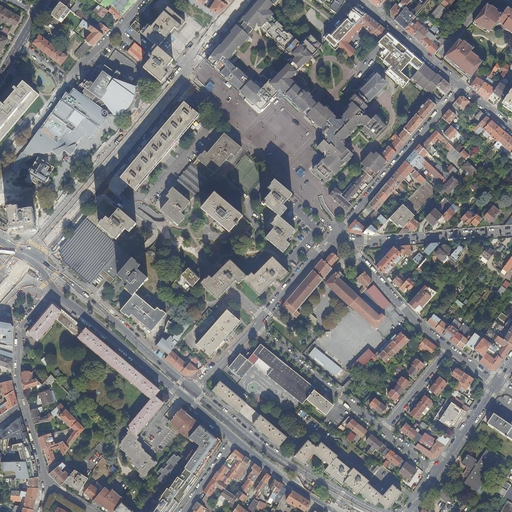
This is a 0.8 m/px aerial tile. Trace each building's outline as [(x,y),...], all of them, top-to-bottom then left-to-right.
[(71,11),(76,15),(80,9),(84,4),(78,0),(76,0),(75,3),(76,3),(71,11)] [(93,0),(95,2),(109,11),(112,0),(93,0)] [(112,0),(109,11),(112,7),(123,15),(136,0),(112,0)] [(221,12),(228,4),(221,0),(214,0),(214,1),(213,1),(210,4),(211,5),(209,8),(217,13),(221,12)] [(303,91),(302,92),(295,85),(296,84),(290,78),(297,72),(296,71),(303,64),(304,65),(323,45),(311,34),(301,44),(286,30),(285,31),(283,29),(284,27),(272,16),(273,15),(268,10),(272,6),(273,5),(267,0),(259,0),(211,58),(211,64),(236,87),(240,91),(241,91),(247,96),(246,97),(255,105),(256,105),(261,110),(276,94),(280,90),(286,95),(293,101),(292,102),(301,111),(302,110),(304,112),(307,115),(320,128),(321,128),(323,130),(323,131),(322,132),(322,133),(323,134),(324,135),(325,135),(326,134),(327,136),(328,140),(326,142),(324,140),(317,147),(323,153),(325,151),(327,154),(327,158),(325,160),(323,159),(314,168),(324,178),(322,181),(324,183),(325,181),(326,182),(333,175),(332,175),(334,173),(335,173),(340,169),(339,168),(345,162),(346,162),(350,157),(353,154),(351,152),(354,150),(351,147),(348,150),(343,145),(343,143),(344,143),(344,138),(345,137),(345,138),(348,135),(347,134),(352,128),(353,129),(356,127),(356,126),(358,124),(363,124),(365,126),(363,128),(374,139),(386,126),(381,121),(372,112),(370,115),(365,111),(363,109),(367,106),(366,104),(368,101),(366,99),(360,93),(360,92),(377,75),(371,69),(367,74),(370,77),(361,86),(357,90),(358,92),(350,100),(353,102),(349,106),(350,108),(348,109),(349,110),(343,115),(344,116),(342,118),(343,119),(342,120),(341,120),(341,122),(339,122),(336,120),(335,119),(336,118),(333,115),(334,115),(328,109),(328,110),(325,107),(324,107),(319,102),(317,104),(314,101),(312,99),(306,93),(306,94),(303,91)] [(281,0),(319,0),(337,14),(339,10),(342,7),(344,2),(345,0),(267,0),(273,5),(273,4),(276,7),(281,0)] [(400,2),(398,5),(403,10),(405,7),(411,0),(403,0),(401,3),(400,2)] [(419,0),(417,3),(419,4),(413,11),(412,10),(411,12),(417,16),(430,0),(419,0)] [(444,6),(448,9),(453,2),(451,0),(443,0),(440,4),(443,7),(444,6)] [(94,11),(103,18),(109,11),(95,2),(95,1),(90,6),(95,11),(94,11)] [(511,8),(511,7),(510,8),(507,6),(506,6),(503,11),(498,12),(495,10),(496,9),(487,2),(472,22),(482,29),(483,27),(487,30),(489,31),(490,29),(494,24),(499,23),(504,26),(504,27),(507,29),(511,32),(511,8)] [(51,13),(52,14),(60,3),(59,3),(51,13)] [(52,14),(51,15),(54,17),(60,21),(62,23),(71,11),(64,5),(60,3),(52,14)] [(398,5),(396,4),(391,10),(392,16),(395,19),(401,13),(403,10),(398,5)] [(8,21),(13,13),(0,5),(0,19),(6,23),(8,21)] [(446,10),(440,5),(431,15),(437,20),(446,10)] [(109,11),(119,20),(123,15),(112,7),(109,11)] [(146,70),(161,83),(165,78),(164,78),(167,74),(164,71),(173,61),(157,47),(174,28),(177,30),(180,26),(181,27),(185,22),(167,7),(150,27),(148,25),(145,29),(135,20),(130,27),(154,47),(152,51),(149,55),(152,58),(151,59),(144,68),(146,70)] [(361,19),(366,14),(356,7),(349,14),(355,19),(357,17),(361,19)] [(401,13),(395,19),(394,20),(405,30),(412,22),(417,16),(411,12),(405,7),(403,10),(401,13)] [(76,15),(83,20),(85,22),(89,16),(80,9),(76,15)] [(21,17),(13,13),(8,21),(16,26),(21,17)] [(372,34),(380,25),(366,14),(361,19),(356,25),(337,45),(350,58),(355,53),(356,51),(348,44),(360,31),(359,30),(363,26),(372,34)] [(60,21),(54,17),(50,22),(56,26),(60,21)] [(105,20),(113,26),(116,23),(111,18),(109,19),(107,17),(105,20)] [(88,30),(91,26),(89,24),(85,22),(83,20),(80,24),(88,30)] [(91,26),(104,35),(110,30),(101,23),(97,27),(92,21),(89,24),(91,26)] [(412,22),(405,30),(413,37),(424,23),(422,21),(420,24),(418,22),(415,25),(412,22)] [(424,23),(413,37),(420,43),(429,32),(424,27),(426,24),(427,23),(425,21),(424,23)] [(378,42),(388,32),(380,25),(372,34),(371,36),(378,42)] [(86,41),(91,45),(93,46),(104,35),(91,26),(88,30),(92,33),(85,40),(86,41)] [(429,32),(420,43),(427,49),(432,42),(435,39),(437,36),(436,35),(435,37),(430,32),(432,31),(435,28),(433,26),(429,32)] [(436,35),(437,36),(440,32),(435,28),(432,31),(430,32),(435,37),(436,35)] [(50,56),(61,65),(68,56),(61,52),(76,33),(75,32),(70,29),(56,47),(50,56)] [(34,44),(50,56),(56,47),(50,43),(50,42),(49,40),(48,41),(40,35),(34,44)] [(445,57),(470,78),(483,60),(471,51),(473,48),(460,37),(445,57)] [(394,52),(402,44),(395,38),(386,46),(391,50),(388,53),(388,54),(390,55),(394,52)] [(75,54),(80,58),(91,45),(86,41),(75,54)] [(432,42),(427,49),(434,55),(441,46),(442,45),(440,42),(437,46),(432,42)] [(400,58),(409,49),(402,44),(394,52),(395,54),(396,53),(400,58)] [(404,69),(417,56),(409,49),(400,58),(407,64),(403,68),(404,69)] [(397,61),(403,68),(407,64),(400,58),(397,61)] [(503,77),(508,70),(503,67),(497,63),(493,70),(503,77)] [(431,93),(442,80),(436,75),(436,76),(428,70),(429,69),(423,64),(412,77),(418,82),(417,83),(424,90),(425,89),(431,93)] [(55,142),(63,147),(65,146),(67,148),(76,144),(80,139),(79,139),(85,131),(96,127),(95,126),(97,124),(98,125),(103,120),(102,119),(103,117),(104,118),(105,118),(106,118),(107,117),(108,116),(108,115),(111,115),(112,117),(114,117),(116,116),(120,115),(123,113),(126,111),(128,113),(130,112),(132,109),(134,107),(138,110),(139,107),(141,101),(142,94),(140,94),(140,93),(141,92),(142,91),(142,89),(142,88),(141,86),(140,86),(139,86),(138,85),(137,86),(135,86),(134,85),(135,84),(118,71),(116,73),(105,65),(100,72),(96,69),(87,81),(86,80),(85,81),(85,84),(116,107),(112,112),(103,105),(97,112),(93,119),(87,116),(65,100),(42,132),(50,138),(55,142)] [(503,77),(506,78),(510,81),(511,77),(511,72),(508,70),(503,77)] [(366,99),(368,101),(378,91),(383,86),(386,83),(381,78),(377,75),(360,92),(360,93),(366,99)] [(470,86),(478,92),(484,82),(477,77),(470,86)] [(484,82),(495,89),(498,84),(490,79),(488,77),(484,82)] [(493,92),(504,100),(510,90),(501,85),(506,78),(503,77),(498,84),(495,89),(493,92)] [(450,86),(443,79),(442,80),(431,93),(426,98),(428,99),(429,100),(436,106),(442,99),(435,93),(439,89),(446,94),(450,89),(450,86)] [(85,84),(85,81),(83,83),(82,82),(74,92),(72,90),(71,92),(97,112),(103,105),(112,112),(116,107),(85,84)] [(0,141),(16,122),(20,126),(24,121),(20,118),(39,96),(23,82),(18,88),(16,86),(13,89),(15,91),(5,103),(3,102),(0,105),(2,107),(0,109),(0,141)] [(478,92),(487,101),(493,92),(495,89),(484,82),(478,92)] [(502,103),(511,109),(511,90),(510,89),(510,90),(504,100),(502,103)] [(280,90),(276,94),(279,97),(282,98),(284,97),(286,95),(280,90)] [(97,112),(71,92),(65,100),(87,116),(93,119),(97,112)] [(412,101),(418,105),(425,96),(418,92),(412,101)] [(471,108),(473,105),(464,97),(460,97),(453,106),(458,111),(461,108),(463,110),(467,105),(471,108)] [(414,113),(423,121),(436,106),(429,100),(423,106),(423,105),(420,108),(421,108),(417,113),(415,111),(414,113)] [(184,102),(121,178),(135,190),(198,115),(184,102)] [(456,116),(449,110),(443,118),(452,126),(454,124),(451,122),(456,116)] [(481,123),(487,117),(480,111),(475,117),(481,123)] [(404,129),(411,135),(423,121),(414,113),(412,114),(415,116),(404,129)] [(483,129),(492,121),(487,117),(481,123),(477,127),(473,131),(475,132),(481,127),(483,129)] [(491,136),(499,128),(492,121),(483,129),(491,136)] [(458,132),(452,126),(444,135),(450,141),(458,132)] [(497,142),(506,133),(499,128),(491,136),(492,137),(489,140),(491,142),(494,139),(497,142)] [(389,147),(396,153),(411,135),(404,129),(398,136),(395,134),(391,138),(394,141),(389,147)] [(488,139),(491,136),(483,129),(481,132),(488,139)] [(446,141),(436,131),(430,138),(429,139),(435,143),(435,142),(437,144),(440,141),(443,144),(446,141)] [(38,135),(35,139),(37,141),(38,139),(42,141),(49,139),(50,138),(42,132),(39,136),(38,135)] [(505,147),(511,138),(506,133),(497,142),(496,144),(502,150),(505,147)] [(198,159),(215,173),(215,174),(232,154),(236,157),(239,153),(239,154),(243,149),(225,134),(208,153),(205,151),(202,155),(201,154),(197,159),(198,159)] [(53,151),(63,147),(55,142),(50,138),(49,139),(42,141),(38,139),(37,141),(35,139),(28,149),(29,150),(43,145),(45,151),(52,148),(53,151)] [(435,143),(429,139),(421,147),(432,157),(437,152),(434,149),(434,148),(432,146),(435,143)] [(455,150),(446,141),(443,144),(446,146),(445,147),(450,152),(448,154),(452,157),(457,151),(455,150)] [(384,151),(392,158),(396,153),(389,147),(386,144),(385,145),(388,147),(386,149),(384,147),(382,149),(384,151)] [(421,147),(419,145),(415,150),(423,158),(426,155),(431,160),(433,158),(432,157),(421,147)] [(509,155),(511,153),(505,147),(502,150),(503,150),(509,155)] [(378,153),(388,162),(392,158),(384,151),(383,152),(380,150),(378,153)] [(423,158),(415,150),(405,161),(413,169),(415,166),(420,170),(424,166),(430,172),(426,177),(428,179),(432,174),(444,186),(448,182),(434,169),(423,158)] [(469,156),(463,150),(460,154),(462,156),(466,160),(469,156)] [(462,156),(460,154),(457,151),(452,157),(457,162),(462,156)] [(370,176),(374,179),(388,162),(378,153),(376,152),(374,155),(371,157),(369,155),(361,164),(364,167),(362,170),(363,170),(365,172),(370,176)] [(49,164),(38,157),(32,167),(31,168),(30,168),(28,171),(29,172),(28,173),(29,174),(24,181),(31,185),(33,181),(36,183),(39,180),(45,184),(49,177),(51,172),(48,170),(49,168),(49,167),(49,166),(47,166),(49,164)] [(211,177),(215,173),(198,159),(195,163),(193,162),(176,182),(177,183),(174,188),(190,202),(194,197),(195,198),(212,177),(211,177)] [(413,169),(405,161),(396,172),(404,180),(404,179),(406,176),(410,179),(410,178),(408,174),(413,169)] [(473,177),(478,172),(473,168),(467,162),(463,167),(473,177)] [(439,164),(434,169),(448,182),(453,177),(446,171),(439,164)] [(446,171),(453,177),(458,171),(451,165),(446,171)] [(426,181),(415,171),(412,174),(422,185),(426,181)] [(359,178),(364,183),(370,176),(365,172),(360,177),(358,176),(357,177),(359,178)] [(404,180),(396,172),(391,178),(401,187),(404,190),(406,188),(401,183),(404,180)] [(444,186),(438,192),(441,195),(444,191),(448,194),(459,183),(453,177),(448,182),(444,186)] [(354,185),(359,189),(364,183),(359,178),(354,185)] [(401,187),(391,178),(387,183),(394,190),(395,191),(397,187),(402,192),(404,190),(401,187)] [(274,180),(270,184),(271,185),(268,189),(271,192),(262,202),(262,203),(266,205),(277,215),(273,220),(274,221),(271,225),(274,227),(265,238),(283,253),(286,248),(289,244),(286,241),(295,230),(280,217),(284,213),(283,212),(286,208),(283,206),(292,195),(274,180)] [(349,191),(354,196),(359,189),(354,185),(352,183),(350,185),(353,187),(349,190),(347,188),(346,189),(349,191)] [(387,183),(381,191),(388,197),(389,196),(393,192),(394,190),(387,183)] [(329,195),(347,211),(352,205),(348,202),(341,196),(342,194),(339,191),(338,190),(339,189),(339,188),(337,186),(334,189),(332,191),(329,195)] [(191,202),(190,202),(174,188),(173,187),(169,192),(170,193),(167,197),(170,199),(161,210),(178,225),(182,220),(182,219),(185,216),(182,213),(191,202)] [(341,196),(348,202),(354,196),(349,191),(344,196),(342,194),(341,196)] [(381,191),(375,197),(382,204),(385,207),(386,205),(384,203),(388,197),(381,191)] [(229,232),(242,216),(214,193),(201,208),(216,220),(229,232)] [(375,197),(369,205),(376,211),(380,215),(387,221),(389,220),(378,210),(382,204),(375,197)] [(444,198),(442,200),(450,208),(452,205),(444,198)] [(131,219),(118,209),(117,211),(106,203),(102,203),(88,221),(112,241),(114,238),(116,240),(125,229),(129,232),(132,228),(133,229),(137,225),(131,219)] [(449,208),(455,214),(459,209),(454,204),(452,205),(450,208),(449,208)] [(25,233),(36,231),(35,223),(33,208),(26,209),(19,210),(18,207),(13,207),(13,206),(7,207),(7,208),(6,208),(6,210),(8,210),(10,223),(11,230),(24,228),(25,233)] [(399,225),(403,229),(413,219),(414,217),(402,206),(400,208),(393,215),(390,218),(394,222),(393,223),(397,227),(399,225)] [(493,206),(484,217),(490,222),(499,212),(493,206)] [(445,220),(447,222),(455,214),(449,208),(442,217),(437,223),(440,225),(445,220)] [(430,224),(433,226),(437,223),(442,217),(434,209),(425,219),(428,221),(427,222),(430,224)] [(470,209),(467,212),(474,218),(476,215),(470,209)] [(367,226),(368,227),(371,225),(376,219),(380,215),(376,211),(366,221),(369,224),(367,226)] [(467,212),(461,219),(468,225),(472,220),(474,218),(467,212)] [(376,219),(383,225),(387,221),(380,215),(376,219)] [(472,223),(476,227),(482,220),(479,217),(476,215),(474,218),(472,220),(474,221),(472,223)] [(250,222),(242,216),(229,232),(237,238),(250,222)] [(112,241),(88,221),(86,219),(71,238),(61,250),(63,252),(61,254),(65,258),(67,259),(69,257),(75,262),(71,266),(92,284),(99,275),(104,278),(96,288),(99,290),(107,281),(111,284),(117,276),(132,258),(125,252),(112,241)] [(403,229),(398,234),(406,234),(409,229),(412,232),(420,225),(413,219),(403,229)] [(350,232),(362,234),(366,230),(355,220),(348,229),(350,232)] [(366,230),(362,234),(372,236),(376,232),(379,229),(378,229),(377,230),(371,225),(368,227),(366,230)] [(440,243),(431,244),(424,252),(428,256),(440,243)] [(450,257),(453,253),(445,245),(443,246),(435,254),(435,256),(444,263),(447,260),(450,257)] [(464,249),(460,245),(453,253),(450,257),(456,262),(460,257),(458,256),(464,249)] [(393,247),(401,254),(402,255),(412,254),(413,253),(413,251),(410,251),(410,246),(393,247)] [(393,247),(376,267),(382,274),(384,271),(387,274),(392,267),(390,265),(394,262),(396,264),(401,258),(399,256),(401,254),(393,247)] [(481,255),(488,260),(495,253),(487,247),(481,255)] [(332,253),(328,257),(335,263),(336,263),(335,262),(338,258),(332,253)] [(426,259),(419,253),(413,259),(419,266),(426,259)] [(511,256),(502,270),(503,271),(504,270),(507,272),(509,268),(510,269),(511,266),(511,256)] [(67,259),(65,258),(64,260),(71,266),(75,262),(69,257),(67,259)] [(230,260),(220,270),(232,282),(233,283),(233,284),(235,281),(238,284),(241,280),(242,281),(243,281),(254,292),(259,297),(278,278),(280,280),(283,276),(284,277),(288,273),(272,257),(254,275),(252,273),(248,277),(247,276),(246,276),(230,260)] [(328,257),(324,262),(330,267),(333,263),(335,264),(335,263),(328,257)] [(453,265),(456,262),(450,257),(447,260),(453,265)] [(137,262),(132,258),(117,276),(129,284),(126,287),(130,291),(129,292),(133,296),(123,307),(120,311),(129,318),(132,315),(151,332),(166,314),(162,310),(161,312),(157,308),(155,310),(135,294),(148,279),(137,270),(140,267),(136,264),(137,262)] [(418,268),(421,271),(430,262),(426,258),(426,259),(419,266),(418,268)] [(322,260),(286,302),(296,311),(332,269),(330,267),(324,262),(322,260)] [(200,279),(189,268),(181,275),(185,279),(184,280),(192,288),(195,284),(200,279)] [(372,282),(361,268),(352,276),(355,280),(357,278),(360,282),(359,283),(360,284),(361,283),(364,287),(358,292),(360,294),(372,282)] [(220,270),(215,276),(227,288),(232,282),(220,270)] [(337,273),(336,272),(326,284),(333,291),(351,307),(371,325),(375,329),(386,317),(382,314),(380,316),(364,302),(347,287),(337,278),(339,275),(337,273)] [(399,273),(392,281),(399,288),(406,280),(399,273)] [(219,297),(227,289),(214,276),(212,279),(209,276),(204,282),(219,297)] [(422,281),(426,284),(431,278),(427,276),(422,281)] [(399,288),(403,292),(406,288),(408,290),(410,289),(414,284),(408,279),(406,280),(399,288)] [(217,300),(219,297),(204,282),(203,280),(201,284),(211,294),(217,300)] [(495,296),(499,299),(503,294),(506,289),(510,284),(506,281),(495,296)] [(169,288),(183,299),(187,294),(175,282),(169,288)] [(367,290),(384,310),(390,304),(374,285),(367,290)] [(424,286),(408,304),(414,310),(421,302),(424,305),(434,294),(424,286)] [(506,289),(503,294),(511,300),(511,298),(511,293),(510,292),(506,289)] [(457,299),(455,303),(462,309),(465,306),(457,299)] [(286,302),(282,306),(296,318),(300,314),(296,311),(286,302)] [(421,302),(414,310),(418,312),(424,305),(421,302)] [(73,322),(53,305),(29,334),(37,341),(56,319),(67,328),(73,322)] [(231,315),(234,312),(229,308),(196,345),(201,350),(209,357),(240,322),(231,315)] [(209,309),(179,342),(195,357),(201,350),(196,345),(220,319),(209,309)] [(309,313),(304,318),(315,328),(316,326),(316,320),(309,313)] [(482,338),(474,350),(483,357),(486,352),(497,336),(492,332),(497,325),(501,319),(506,323),(508,321),(510,318),(502,313),(489,330),(482,338)] [(434,314),(427,323),(434,328),(436,326),(440,321),(441,320),(438,319),(439,318),(434,314)] [(509,344),(511,345),(511,344),(511,320),(510,318),(508,321),(511,324),(508,331),(508,332),(505,337),(500,333),(498,336),(509,344)] [(166,329),(165,332),(167,332),(168,333),(177,321),(175,319),(171,323),(169,321),(165,329),(166,329)] [(454,319),(450,325),(455,329),(460,323),(454,319)] [(162,338),(157,346),(168,354),(171,351),(170,351),(171,350),(178,341),(196,323),(193,321),(190,324),(188,322),(172,338),(171,337),(167,341),(166,342),(162,338)] [(0,344),(4,345),(8,346),(13,346),(14,330),(14,327),(11,324),(7,323),(2,322),(0,325),(0,344)] [(73,322),(67,328),(73,333),(78,327),(73,322)] [(441,322),(435,329),(443,335),(448,327),(441,322)] [(448,327),(443,335),(450,341),(462,325),(460,323),(455,329),(450,325),(448,327)] [(462,325),(450,341),(457,346),(463,337),(469,328),(463,323),(462,325)] [(492,332),(497,336),(498,336),(500,333),(502,329),(497,325),(492,332)] [(101,341),(86,329),(84,331),(78,327),(73,333),(99,355),(127,378),(152,399),(137,417),(128,428),(127,429),(129,431),(130,430),(136,435),(150,419),(163,403),(155,396),(160,390),(144,377),(127,363),(101,341)] [(474,334),(466,344),(465,346),(468,348),(469,348),(470,348),(470,347),(474,350),(482,338),(489,330),(489,329),(481,339),(474,334)] [(463,337),(457,346),(462,350),(465,346),(466,344),(474,334),(472,332),(467,339),(463,337)] [(322,334),(317,339),(322,344),(326,340),(331,340),(330,333),(323,333),(322,334)] [(397,336),(395,334),(391,339),(401,348),(409,340),(401,333),(397,336)] [(483,357),(479,362),(490,370),(509,344),(498,336),(497,336),(486,352),(483,357)] [(436,347),(425,338),(418,347),(421,350),(423,348),(431,354),(436,347)] [(401,348),(391,339),(389,340),(391,343),(388,345),(396,353),(401,348)] [(280,386),(302,404),(306,400),(314,390),(315,388),(288,366),(261,343),(252,354),(248,352),(245,356),(240,353),(229,367),(242,378),(254,364),(280,386)] [(0,365),(3,366),(12,370),(13,357),(13,346),(8,346),(4,345),(0,344),(0,365)] [(491,370),(495,370),(511,345),(509,344),(490,370),(491,370)] [(378,345),(371,351),(375,355),(376,353),(379,350),(381,348),(378,345)] [(391,358),(396,353),(388,345),(385,348),(383,347),(381,348),(391,358)] [(315,348),(309,355),(336,377),(342,369),(315,348)] [(386,363),(391,358),(381,348),(379,350),(381,352),(378,355),(376,353),(375,355),(371,358),(375,362),(378,358),(377,357),(379,356),(386,363)] [(347,371),(343,385),(366,363),(371,358),(375,355),(371,351),(369,349),(360,358),(347,371)] [(168,354),(168,355),(167,357),(165,358),(173,365),(179,358),(171,350),(170,351),(171,351),(168,354)] [(426,362),(418,356),(411,365),(413,366),(419,371),(426,362)] [(179,358),(173,365),(181,373),(188,365),(179,358)] [(188,365),(181,373),(184,375),(192,375),(198,370),(190,363),(188,365)] [(414,377),(419,371),(413,366),(407,372),(414,377)] [(460,380),(464,373),(457,368),(452,375),(460,380)] [(32,372),(22,372),(22,383),(32,380),(32,372)] [(473,380),(464,373),(460,380),(459,381),(468,387),(473,380)] [(55,379),(51,374),(47,379),(45,381),(49,385),(55,379)] [(439,377),(435,383),(442,390),(450,381),(443,375),(441,378),(440,377),(439,377)] [(397,383),(405,389),(410,383),(402,377),(397,383)] [(32,380),(22,383),(24,390),(39,384),(40,386),(41,385),(42,385),(35,378),(32,380)] [(349,380),(342,387),(345,390),(352,383),(349,380)] [(5,397),(14,391),(12,384),(12,381),(0,384),(4,398),(5,397)] [(468,387),(459,381),(454,390),(458,392),(461,387),(466,390),(468,387)] [(264,418),(220,382),(213,390),(279,446),(286,437),(264,418)] [(400,395),(405,389),(397,383),(396,384),(397,385),(393,390),(400,395)] [(442,390),(435,383),(430,390),(437,396),(442,390)] [(395,402),(400,395),(393,390),(392,389),(387,395),(395,402)] [(40,393),(43,406),(53,403),(49,390),(40,393)] [(314,390),(306,400),(326,415),(333,406),(314,390)] [(462,409),(467,413),(469,410),(462,406),(464,404),(455,398),(458,393),(458,392),(454,390),(450,395),(447,400),(462,409)] [(0,415),(4,413),(18,404),(17,402),(16,398),(14,391),(5,397),(8,402),(4,404),(0,406),(0,415)] [(427,407),(429,409),(433,404),(431,402),(431,401),(425,396),(420,402),(427,407)] [(370,405),(375,409),(376,409),(380,403),(375,398),(374,400),(370,405)] [(389,405),(383,400),(380,403),(376,409),(381,414),(389,405)] [(434,404),(441,409),(443,405),(437,400),(434,404)] [(451,427),(462,409),(447,400),(443,405),(441,409),(437,414),(444,419),(443,421),(451,427)] [(415,408),(422,413),(427,407),(420,402),(415,408)] [(0,423),(20,410),(18,404),(4,413),(0,415),(0,423)] [(61,404),(57,407),(60,412),(62,413),(66,410),(61,404)] [(37,409),(30,411),(34,425),(49,422),(54,417),(57,415),(58,415),(57,414),(60,412),(57,407),(47,416),(40,418),(39,414),(39,413),(40,412),(43,411),(42,407),(37,409)] [(417,419),(422,413),(415,408),(410,414),(417,419)] [(170,422),(172,424),(184,411),(182,409),(180,411),(177,412),(177,413),(175,414),(176,416),(173,416),(174,418),(170,422)] [(58,415),(57,415),(70,428),(72,427),(77,421),(71,415),(72,414),(71,413),(70,414),(67,411),(66,410),(62,413),(60,412),(57,414),(58,415)] [(186,435),(189,438),(191,436),(198,428),(200,424),(184,411),(172,424),(179,429),(178,431),(185,436),(186,435)] [(507,436),(511,439),(511,425),(493,413),(487,423),(505,435),(504,435),(506,437),(507,436)] [(2,451),(1,453),(1,462),(2,462),(6,462),(8,446),(9,438),(17,437),(18,440),(22,440),(21,436),(20,436),(17,427),(23,421),(21,416),(0,433),(0,436),(2,439),(2,451)] [(349,417),(343,422),(353,430),(358,424),(349,417)] [(26,446),(30,445),(26,431),(23,421),(17,427),(20,436),(21,436),(22,440),(18,440),(18,443),(19,443),(24,443),(25,446),(26,446)] [(77,421),(72,427),(75,430),(73,433),(65,444),(69,448),(78,436),(85,429),(77,421)] [(420,426),(426,431),(428,427),(423,422),(420,426)] [(222,443),(200,424),(198,428),(191,436),(189,438),(200,446),(196,452),(193,450),(186,460),(189,462),(184,468),(186,469),(176,482),(169,490),(167,488),(158,502),(159,503),(154,511),(152,510),(150,511),(142,511),(141,511),(140,511),(173,511),(211,459),(209,457),(211,454),(213,455),(222,443)] [(358,424),(353,430),(362,438),(367,432),(358,424)] [(401,430),(407,435),(412,428),(406,424),(401,430)] [(412,428),(407,435),(412,439),(413,439),(418,433),(420,430),(417,428),(415,431),(412,428)] [(130,430),(129,431),(127,433),(129,434),(124,439),(122,442),(122,443),(121,445),(128,452),(136,458),(137,459),(145,452),(144,451),(142,448),(141,444),(137,441),(139,438),(136,435),(130,430)] [(351,432),(346,438),(351,442),(356,436),(351,432)] [(422,437),(418,433),(413,439),(418,443),(422,437)] [(436,441),(425,433),(422,437),(418,443),(416,447),(430,459),(437,458),(449,439),(441,434),(436,441)] [(45,435),(38,438),(42,450),(44,449),(55,445),(54,442),(51,443),(51,442),(53,441),(54,440),(53,438),(51,437),(49,438),(49,437),(52,436),(51,434),(45,435)] [(372,446),(377,440),(371,435),(366,441),(372,446)] [(383,444),(377,440),(372,446),(376,449),(378,451),(383,444)] [(314,452),(329,465),(336,458),(337,456),(321,443),(318,447),(317,446),(316,447),(308,441),(295,456),(304,464),(314,452)] [(55,445),(44,449),(52,473),(57,468),(56,463),(52,451),(60,448),(63,456),(64,455),(66,452),(69,448),(65,444),(63,442),(55,445)] [(381,454),(387,447),(383,444),(378,451),(377,451),(381,454)] [(25,462),(35,460),(33,455),(13,458),(13,445),(8,446),(6,462),(19,461),(25,461),(25,462)] [(128,452),(121,445),(120,446),(125,450),(124,452),(126,454),(126,455),(132,460),(131,461),(130,461),(132,462),(136,458),(128,452)] [(376,449),(372,446),(368,451),(366,454),(369,456),(376,449)] [(386,456),(390,450),(387,447),(381,454),(384,456),(385,455),(386,456)] [(226,461),(223,465),(228,469),(231,471),(230,472),(234,474),(245,457),(235,450),(231,455),(236,459),(233,462),(235,463),(233,465),(226,461)] [(383,465),(382,466),(386,468),(389,464),(391,461),(396,455),(390,450),(386,456),(385,457),(390,461),(388,463),(386,461),(383,465)] [(465,484),(475,491),(475,490),(476,490),(485,476),(488,471),(493,464),(494,462),(495,462),(498,457),(497,457),(498,457),(487,450),(477,464),(475,463),(476,462),(477,461),(477,460),(470,455),(468,455),(467,455),(464,460),(462,463),(462,464),(466,467),(467,468),(464,473),(463,474),(463,475),(468,478),(464,483),(465,483),(465,484)] [(152,458),(145,452),(137,459),(136,458),(132,462),(133,464),(133,465),(139,470),(138,471),(138,472),(140,474),(140,475),(143,478),(146,475),(147,475),(148,475),(148,472),(153,466),(155,464),(151,460),(152,458)] [(162,468),(157,473),(160,476),(158,479),(164,485),(167,481),(166,480),(172,472),(171,471),(178,464),(177,463),(181,458),(175,453),(164,466),(165,467),(163,469),(162,468)] [(402,460),(396,455),(391,461),(394,464),(397,466),(402,460)] [(234,474),(232,477),(237,480),(250,460),(246,457),(245,457),(234,474)] [(325,470),(332,476),(337,470),(346,475),(360,483),(355,492),(358,494),(360,492),(367,483),(369,481),(353,468),(351,471),(336,458),(329,465),(325,470)] [(6,462),(2,462),(2,471),(12,471),(12,469),(15,469),(17,475),(16,479),(20,479),(26,479),(28,479),(38,477),(37,472),(35,460),(25,462),(25,461),(19,461),(6,462)] [(404,465),(400,471),(411,481),(417,472),(406,462),(404,465)] [(52,473),(50,475),(61,486),(65,482),(70,476),(65,471),(64,471),(63,471),(62,472),(61,471),(66,466),(63,463),(62,464),(57,468),(52,473)] [(240,482),(244,485),(245,483),(249,479),(254,482),(257,477),(262,470),(254,464),(251,468),(253,470),(247,478),(244,476),(240,482)] [(218,471),(213,478),(226,486),(232,477),(234,474),(230,472),(226,477),(223,474),(224,474),(228,469),(223,465),(218,472),(218,471)] [(231,471),(228,469),(224,474),(223,474),(226,477),(230,472),(231,471)] [(70,476),(65,482),(80,491),(88,478),(75,470),(70,476)] [(337,470),(332,476),(334,478),(341,484),(346,475),(337,470)] [(271,477),(266,473),(255,490),(259,492),(261,493),(266,484),(271,477)] [(346,475),(341,484),(342,485),(344,482),(355,492),(360,483),(346,475)] [(29,488),(39,488),(39,477),(38,477),(28,479),(28,482),(27,482),(27,485),(29,485),(29,488)] [(206,494),(199,504),(205,508),(208,505),(212,498),(210,497),(214,490),(213,489),(215,486),(223,491),(225,489),(226,486),(213,478),(203,492),(206,494)] [(245,483),(251,487),(254,482),(249,479),(245,483)] [(262,503),(266,505),(266,504),(270,497),(273,491),(279,482),(274,479),(269,488),(263,499),(262,503)] [(503,498),(508,489),(511,485),(504,481),(496,494),(503,498)] [(273,491),(270,497),(273,500),(283,485),(279,482),(273,491)] [(239,491),(247,497),(247,496),(248,495),(246,493),(251,487),(245,483),(244,485),(239,491)] [(367,483),(360,492),(375,506),(379,501),(387,509),(401,493),(392,485),(383,496),(367,483)] [(100,492),(91,484),(84,492),(94,500),(100,492)] [(105,487),(94,500),(100,505),(101,505),(105,509),(106,508),(110,511),(113,511),(115,510),(116,509),(121,503),(122,501),(124,500),(122,498),(122,497),(112,489),(110,491),(105,487)] [(27,497),(36,499),(38,490),(39,488),(29,488),(28,488),(27,492),(26,497),(27,497)] [(224,497),(230,502),(231,501),(233,499),(235,496),(225,489),(223,491),(221,495),(224,497)] [(451,498),(451,497),(443,489),(441,489),(438,495),(447,503),(448,502),(451,498)] [(507,500),(511,503),(511,490),(508,489),(503,498),(507,500)] [(235,496),(233,499),(235,501),(237,498),(239,499),(243,502),(247,497),(239,491),(235,496)] [(295,507),(296,506),(302,497),(292,491),(286,501),(295,507)] [(24,508),(33,510),(34,510),(36,499),(27,497),(26,497),(25,501),(24,508)] [(305,511),(310,502),(302,497),(296,506),(305,511)] [(255,511),(256,509),(259,502),(257,501),(254,500),(252,504),(247,511),(240,506),(238,505),(235,509),(232,511),(255,511)] [(511,511),(511,503),(507,500),(500,511),(511,511)] [(228,505),(235,509),(238,505),(231,501),(230,502),(228,505)] [(196,511),(202,511),(204,511),(206,508),(205,508),(199,504),(197,502),(197,503),(192,509),(195,511),(196,511)] [(256,509),(261,511),(263,511),(266,505),(262,503),(259,502),(256,509)]
